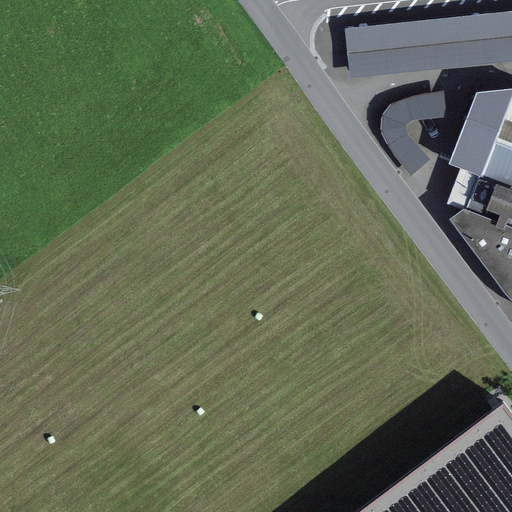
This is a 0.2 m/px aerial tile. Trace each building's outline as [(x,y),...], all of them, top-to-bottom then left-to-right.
[(511,8),(346,26),(350,76),(511,57),(511,8)] [(450,158),(461,162),(511,180),(511,83),(477,86),(450,158)] [(446,116),(443,90),(419,94),(390,104),(382,115),(381,131),(388,146),(411,175),(430,159),(408,133),(407,125),(412,120),(446,116)] [(511,180),(461,162),(448,201),(462,205),(511,220),(511,180)] [(511,220),(462,205),(448,214),(510,294),(511,295),(511,220)]
